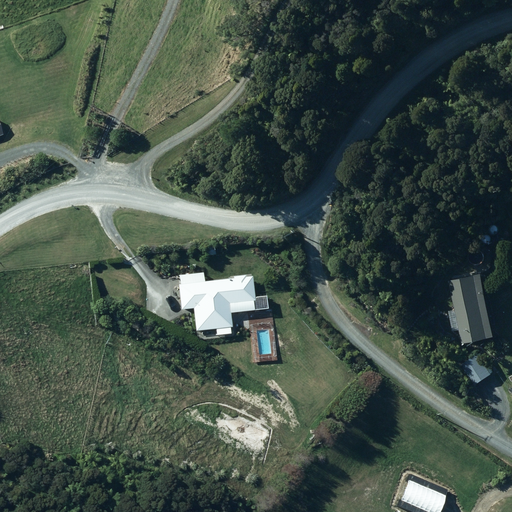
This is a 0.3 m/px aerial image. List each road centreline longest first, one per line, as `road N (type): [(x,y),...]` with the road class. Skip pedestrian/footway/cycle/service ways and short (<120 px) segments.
road 1 (unclassified): [(511,18),(469,34),(411,73),(313,196),(290,212),(241,221),(86,196),(0,227)]
road 2 (unknown): [(313,196),(307,241),(327,292),(414,370),(511,432)]
